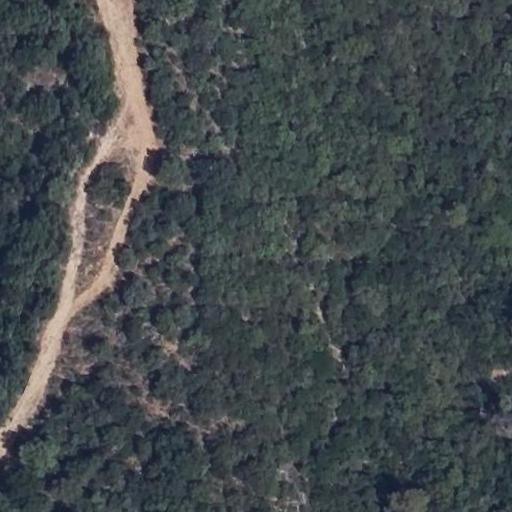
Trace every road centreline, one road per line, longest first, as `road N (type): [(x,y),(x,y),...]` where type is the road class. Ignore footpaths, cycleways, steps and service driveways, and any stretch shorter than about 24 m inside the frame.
road 1 (track): [(0,465),(30,416),(71,312),(94,195),(141,110),(116,0)]
road 2 (track): [(73,301),(104,274),(148,163),(141,110)]
